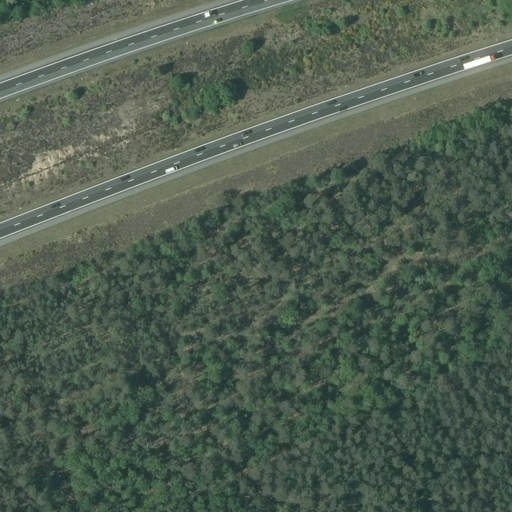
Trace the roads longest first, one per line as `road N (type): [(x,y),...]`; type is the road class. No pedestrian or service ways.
road 1 (motorway): [(0,232),(260,132),(511,49)]
road 2 (unknown): [(0,391),(192,322),(511,231)]
road 3 (motorway): [(270,0),(0,91)]
